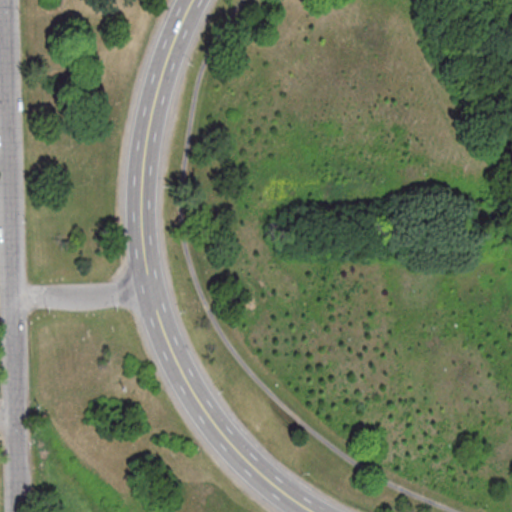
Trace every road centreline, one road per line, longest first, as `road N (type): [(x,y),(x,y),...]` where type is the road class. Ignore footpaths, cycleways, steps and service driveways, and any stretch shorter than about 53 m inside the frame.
road 1 (secondary): [(191,0),(164,62),(144,142),(140,223),(149,291),(167,347),(213,426),(311,511)]
road 2 (residential): [(15,511),(2,0)]
road 3 (residential): [(149,291),(10,296)]
